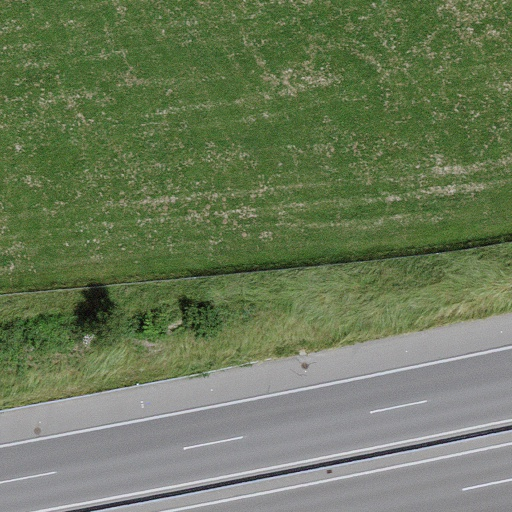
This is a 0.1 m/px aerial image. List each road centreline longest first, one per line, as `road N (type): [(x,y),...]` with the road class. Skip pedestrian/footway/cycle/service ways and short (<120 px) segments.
road 1 (motorway): [(511,384),(0,483)]
road 2 (motorway): [(350,511),(511,479)]
